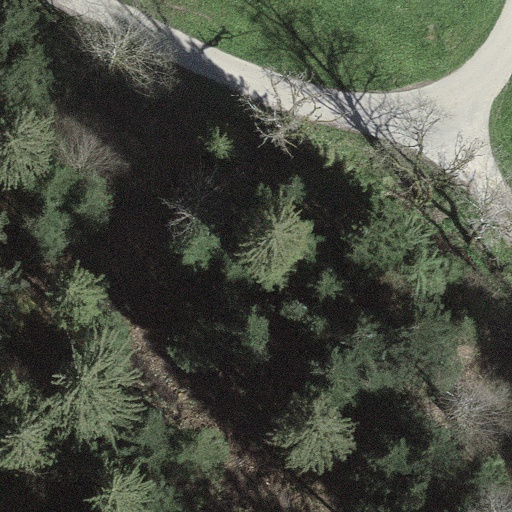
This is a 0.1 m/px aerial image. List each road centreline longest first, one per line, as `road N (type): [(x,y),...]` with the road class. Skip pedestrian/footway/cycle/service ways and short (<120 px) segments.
road 1 (track): [(511,223),(443,124),(402,114),(338,115),(288,98),(90,0)]
road 2 (track): [(443,124),(511,25)]
